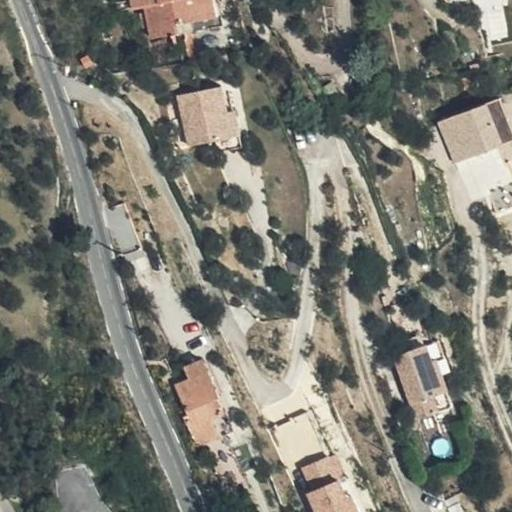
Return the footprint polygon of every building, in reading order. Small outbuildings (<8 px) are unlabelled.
[(126,0),(128,10),(144,7),(151,40),(216,27),(209,0),(126,0)] [(234,144),(228,121),(221,94),(178,106),(192,157),(217,150),(234,144)] [(438,117),(454,160),(511,139),(511,121),(502,94),(438,117)] [(237,119),(228,121),(234,144),(217,150),(221,163),(246,156),(237,119)] [(425,407),(429,424),(446,420),(434,369),(428,370),(425,356),(393,363),(405,412),(425,407)] [(172,383),(181,406),(185,414),(180,417),(190,444),(210,436),(203,418),(217,412),(212,396),(214,395),(200,357),(182,364),(187,377),(172,383)] [(185,414),(181,406),(172,410),(176,418),(180,417),(185,414)] [(409,429),(429,424),(425,407),(405,412),(409,429)] [(219,411),(217,412),(203,418),(210,436),(225,429),(219,411)] [(309,492),(332,481),(324,457),(298,469),(309,492)] [(340,500),(332,481),(309,492),(318,509),(312,511),(351,511),(345,498),(340,500)]
